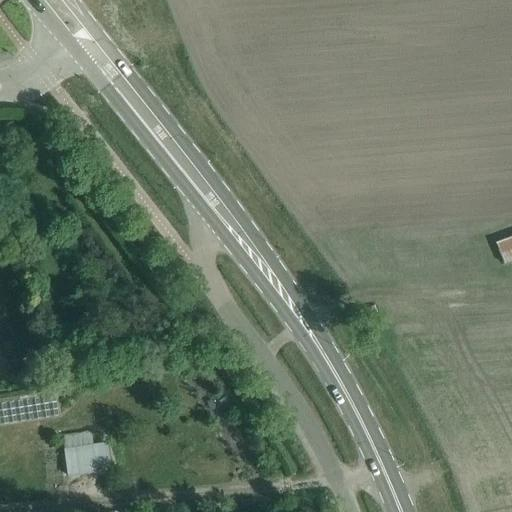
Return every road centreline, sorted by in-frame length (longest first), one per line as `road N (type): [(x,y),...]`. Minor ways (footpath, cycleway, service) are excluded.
road 1 (primary): [(400,511),(307,328),(218,205)]
road 2 (unclassified): [(218,205),(202,276),(313,434),(348,511)]
road 3 (primary): [(218,205),(87,44)]
